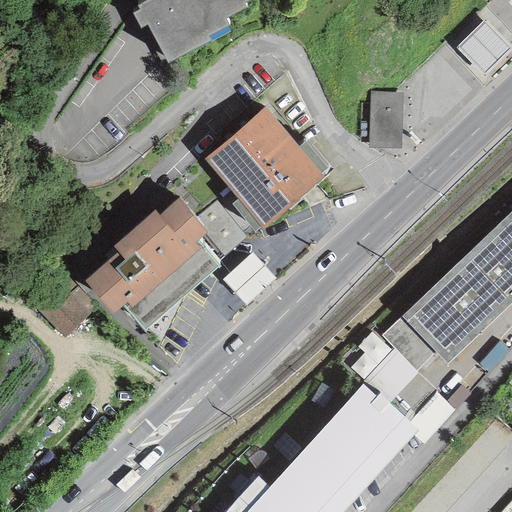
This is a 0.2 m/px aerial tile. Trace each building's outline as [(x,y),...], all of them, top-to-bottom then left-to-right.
[(147,25),(168,63),(210,42),(208,37),(230,26),(226,19),(246,9),(243,4),(251,0),(148,0),(137,6),(139,10),(132,14),(141,29),(147,25)] [(511,48),(484,20),(455,47),(483,75),(511,48)] [(403,93),(370,92),(368,148),(401,149),(403,93)] [(324,176),(322,174),(330,167),(306,139),(298,146),(265,108),(204,161),(238,200),(261,226),(264,229),(324,176)] [(154,211),(113,246),(118,252),(84,281),(113,314),(122,306),(143,331),(219,266),(198,242),(208,233),(179,199),(158,216),(154,211)] [(261,226),(238,200),(232,205),(255,232),(261,226)] [(511,302),(511,211),(402,316),(381,335),(393,348),(417,371),(435,353),(447,364),(511,302)] [(252,253),(222,280),(246,307),(276,279),(252,253)] [(69,278),(34,307),(55,330),(64,338),(90,313),(83,306),(89,301),(69,278)] [(393,348),(363,379),(379,394),(388,403),(417,371),(393,348)] [(343,511),(413,437),(419,431),(409,422),(388,403),(379,394),(376,397),(362,384),(269,487),(246,511),(343,511)] [(445,403),(454,411),(469,394),(460,386),(445,403)] [(445,403),(435,393),(409,422),(419,431),(413,437),(422,445),(454,411),(445,403)] [(226,511),(246,511),(269,487),(258,477),(226,511)]
